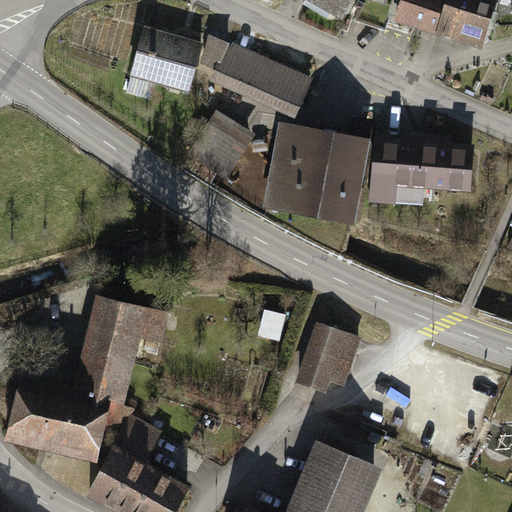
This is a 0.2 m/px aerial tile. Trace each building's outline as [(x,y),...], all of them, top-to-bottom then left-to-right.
[(311,0),(344,19),(354,0),(311,0)] [(404,0),(399,17),(441,31),(450,0),(404,0)] [(450,0),(441,31),(484,45),(498,0),(450,0)] [(234,38),(208,26),(204,38),(211,40),(205,61),(219,67),(218,71),(301,107),(311,84),(230,47),(234,38)] [(157,81),(191,90),(204,47),(146,30),(129,92),(152,98),(157,81)] [(191,155),(229,180),(258,135),(219,111),(191,155)] [(366,143),(285,128),(271,205),(359,222),(365,189),(358,188),(366,143)] [(416,148),(378,144),(374,201),(425,205),(427,185),(471,188),(474,153),(450,150),(450,143),(416,141),(416,148)] [(49,385),(22,379),(8,438),(99,460),(106,430),(122,433),(136,409),(122,406),(139,336),(163,344),(168,313),(102,297),(82,378),(79,377),(76,391),(70,390),(71,384),(51,380),(49,385)] [(280,341),(286,316),(268,311),(262,336),(280,341)] [(361,338),(321,325),(301,382),(326,391),(330,379),(345,384),(361,338)] [(177,511),(189,489),(145,465),(162,433),(133,417),(115,449),(114,448),(111,452),(113,453),(91,493),(124,511),(177,511)] [(253,511),(251,510),(249,511),(359,511),(375,475),(320,452),(295,511),(253,511)]
